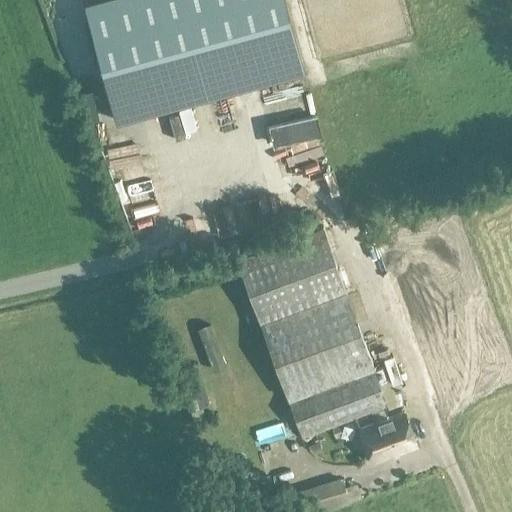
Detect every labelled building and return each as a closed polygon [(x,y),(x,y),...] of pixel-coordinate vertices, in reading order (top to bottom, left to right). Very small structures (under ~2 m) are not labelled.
[(286,0),(91,0),(85,2),(117,120),(305,70),(286,0)] [(384,209),(387,223),(394,221),(396,232),(415,228),(409,203),(384,209)] [(387,405),(374,368),(323,226),(236,257),(288,400),(302,436),(387,405)] [(440,333),(445,348),(462,342),(457,327),(440,333)] [(369,347),(373,358),(395,350),(391,339),(369,347)] [(383,358),(392,383),(402,380),(393,354),(383,358)] [(191,411),(203,407),(210,405),(198,363),(177,370),(189,411),(191,411)] [(400,386),(386,389),(389,401),(403,397),(400,386)] [(404,413),(360,429),(372,461),(416,445),(404,413)] [(342,477),(279,496),(284,511),(322,511),(350,504),(342,477)]
